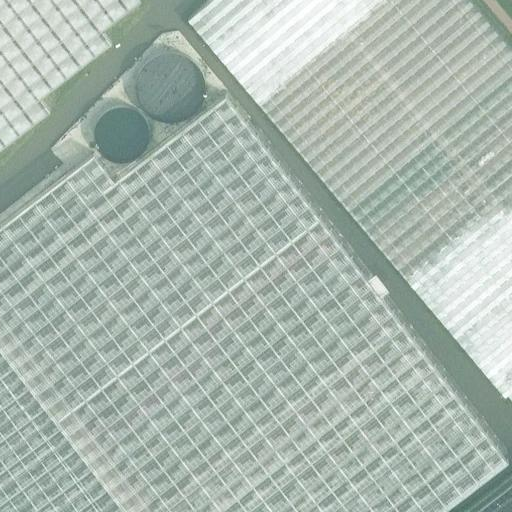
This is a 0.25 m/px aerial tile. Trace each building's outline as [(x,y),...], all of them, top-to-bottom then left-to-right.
[(139,0),(0,0),(0,147),(50,109),(40,97),(111,42),(101,31),(139,0)] [(511,53),(497,35),(467,0),(210,0),(186,21),(286,139),(414,289),(503,395),(505,393),(511,401),(511,53)] [(0,349),(96,474),(125,511),(438,511),(508,459),(224,95),(114,180),(93,153),(0,224),(0,349)] [(0,511),(125,511),(96,474),(0,349),(0,511)] [(511,511),(511,483),(475,511),(511,511)]
